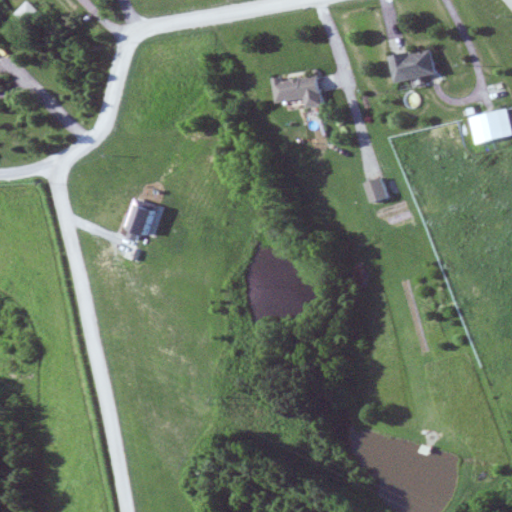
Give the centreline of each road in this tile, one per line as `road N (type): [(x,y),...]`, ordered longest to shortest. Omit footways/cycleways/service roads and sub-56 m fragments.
road 1 (residential): [(309,0),(135,34),(122,58),(114,112),(97,138),(53,168),(0,176)]
road 2 (residential): [(53,168),(130,511)]
